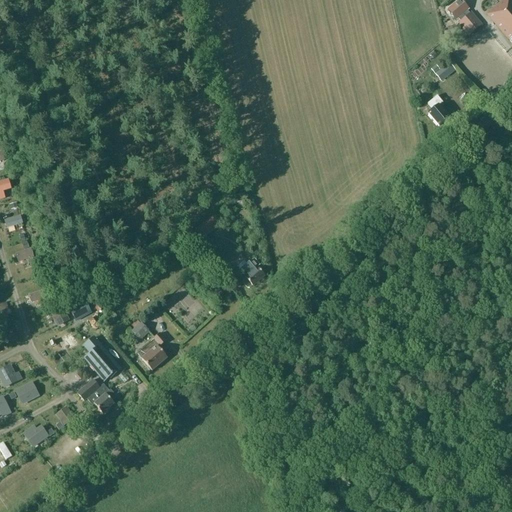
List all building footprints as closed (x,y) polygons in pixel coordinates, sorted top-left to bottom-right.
[(511,0),(502,0),(486,15),(511,45),(511,0)] [(458,22),(465,31),(470,36),(482,25),(470,12),(461,1),(452,9),(461,20),(458,22)] [(435,75),(440,82),(455,70),(449,63),(435,75)] [(439,106),(442,103),(437,96),(427,104),(432,110),(428,114),(438,127),(449,118),(439,106)] [(0,181),(0,199),(5,198),(2,192),(10,189),(7,179),(0,181)] [(3,220),(6,228),(22,223),(20,215),(3,220)] [(195,229),(203,239),(218,226),(210,216),(195,229)] [(30,248),(14,254),(17,262),(33,257),(30,248)] [(264,276),(257,268),(259,266),(254,259),(239,271),(245,277),(244,278),(245,278),(242,280),(242,283),(247,288),(249,288),(252,286),(252,287),(264,276)] [(212,267),(230,285),(234,280),(216,263),(212,267)] [(21,275),(34,270),(32,264),(19,269),(21,275)] [(30,303),(45,299),(43,290),(28,294),(30,303)] [(0,324),(8,322),(5,311),(8,310),(6,302),(0,304),(0,324)] [(84,302),(69,309),(76,321),(90,313),(84,302)] [(52,314),(59,326),(69,320),(62,308),(52,314)] [(141,323),(130,332),(139,342),(149,332),(141,323)] [(145,356),(141,359),(152,371),(160,364),(162,365),(166,361),(165,360),(167,358),(157,346),(158,345),(159,347),(166,342),(159,334),(153,339),(154,340),(141,351),(145,356)] [(120,369),(94,338),(84,346),(110,377),(120,369)] [(124,357),(117,363),(125,372),(132,366),(124,357)] [(0,369),(0,381),(4,388),(22,379),(18,372),(14,374),(10,365),(0,369)] [(124,378),(132,387),(141,378),(133,370),(124,378)] [(109,392),(103,385),(99,388),(92,380),(77,394),(84,402),(86,399),(92,406),(94,405),(102,414),(114,404),(105,395),(109,392)] [(14,391),(21,405),(39,396),(31,382),(14,391)] [(0,397),(0,418),(11,413),(2,396),(0,397)] [(63,427),(74,419),(66,407),(55,414),(63,427)] [(33,425),(22,433),(31,447),(47,436),(40,425),(35,429),(33,425)] [(17,432),(11,436),(19,450),(25,446),(17,432)] [(2,442),(0,443),(0,452),(5,460),(11,456),(2,442)] [(21,452),(27,455),(31,450),(25,446),(21,452)]
